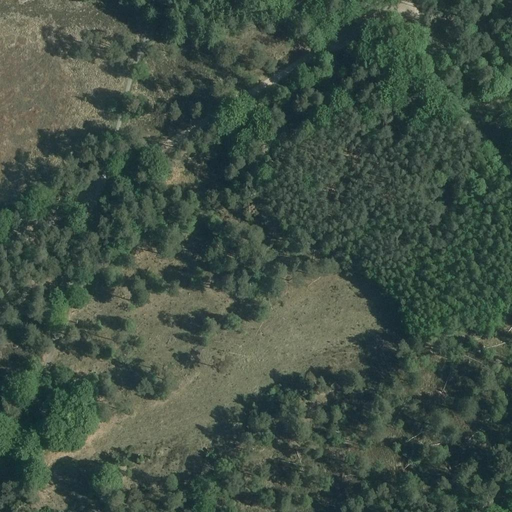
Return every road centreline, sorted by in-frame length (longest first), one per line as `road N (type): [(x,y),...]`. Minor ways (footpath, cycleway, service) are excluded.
road 1 (track): [(0,247),(407,0)]
road 2 (track): [(411,0),(445,93),(511,168)]
